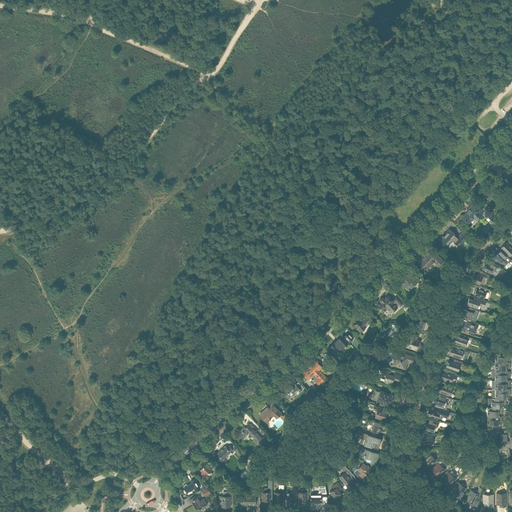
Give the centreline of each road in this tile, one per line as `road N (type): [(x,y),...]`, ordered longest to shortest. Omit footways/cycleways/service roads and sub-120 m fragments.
road 1 (tertiary): [(169,466),(486,158)]
road 2 (track): [(255,0),(210,75),(90,20),(0,5)]
road 3 (track): [(0,232),(59,215),(105,188),(203,74)]
road 4 (residential): [(400,450),(460,270),(511,217)]
